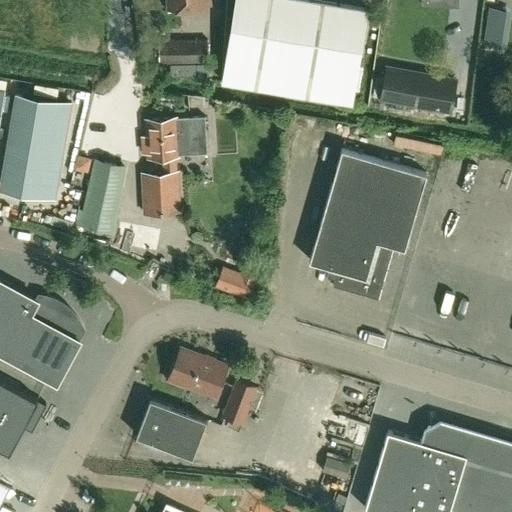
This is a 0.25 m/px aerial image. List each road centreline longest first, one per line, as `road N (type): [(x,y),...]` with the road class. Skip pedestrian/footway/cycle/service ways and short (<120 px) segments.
road 1 (unclassified): [(158,322),(200,315),(511,409)]
road 2 (unclassified): [(46,511),(136,345),(158,322)]
road 3 (unclassified): [(0,238),(79,263),(158,322)]
